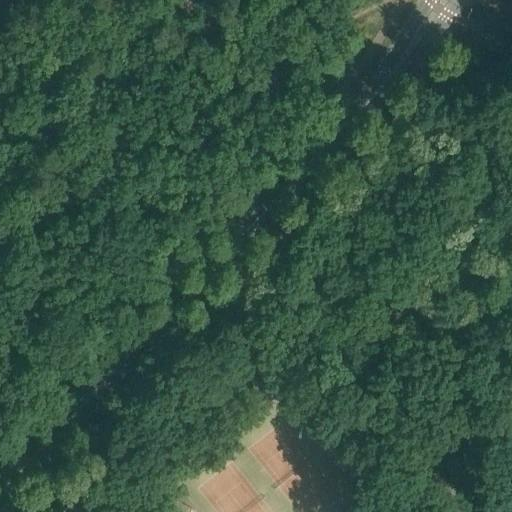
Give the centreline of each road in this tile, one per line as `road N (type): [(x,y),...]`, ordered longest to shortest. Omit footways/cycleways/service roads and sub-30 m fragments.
road 1 (tertiary): [(0,493),(378,88)]
road 2 (tertiary): [(378,88),(395,79),(462,0)]
